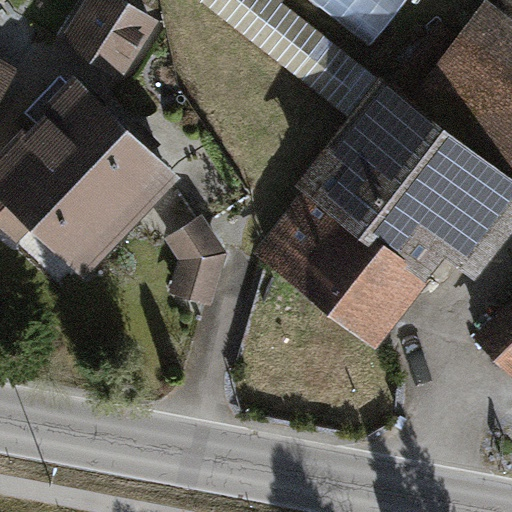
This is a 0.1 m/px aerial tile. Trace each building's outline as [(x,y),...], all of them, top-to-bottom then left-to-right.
[(86,0),(60,44),(123,81),(160,18),(128,0),(86,0)] [(511,24),(480,0),(443,0),(253,250),(369,338),(425,264),(460,290),(511,220),(511,195),(500,187),(511,170),(511,24)] [(305,0),(366,48),(404,0),(305,0)] [(0,106),(21,68),(0,56),(0,106)] [(187,182),(80,80),(0,163),(0,223),(23,246),(35,233),(89,284),(187,182)] [(227,256),(201,217),(167,239),(181,260),(170,297),(212,309),(227,256)] [(511,309),(482,339),(511,370),(511,309)]
